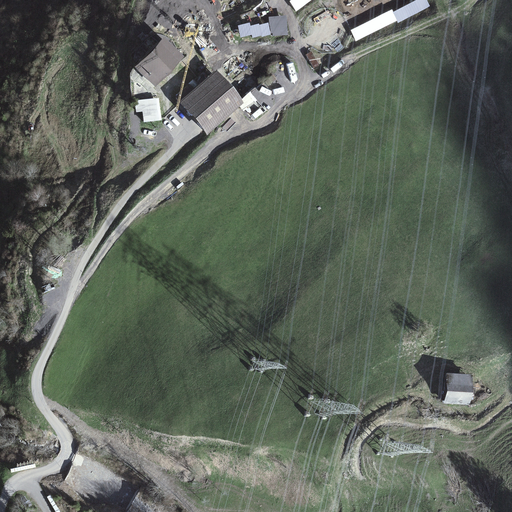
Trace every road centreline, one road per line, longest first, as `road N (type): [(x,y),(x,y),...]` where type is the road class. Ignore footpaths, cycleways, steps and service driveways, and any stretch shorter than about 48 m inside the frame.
road 1 (track): [(308,80),(261,123),(214,143),(128,218),(71,299),(38,371),(36,392),(68,449),(59,463),(10,484),(1,511)]
road 2 (track): [(71,299),(92,247),(129,192),(188,134)]
